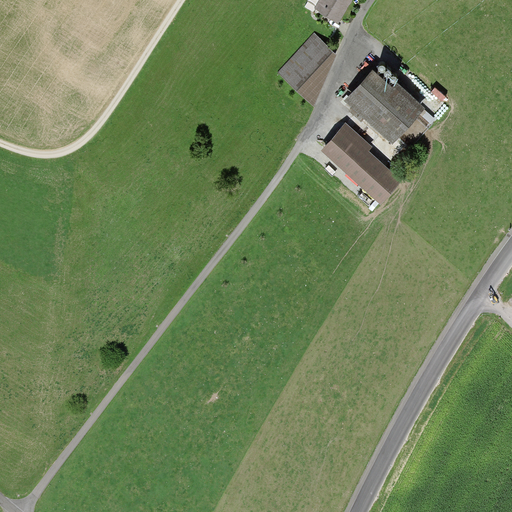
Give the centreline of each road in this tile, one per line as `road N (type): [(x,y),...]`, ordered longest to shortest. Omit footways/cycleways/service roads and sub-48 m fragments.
road 1 (track): [(367,0),(289,157),(23,511)]
road 2 (track): [(181,0),(88,135),(51,155),(0,144)]
road 3 (tertiary): [(356,511),(412,399),(478,293)]
